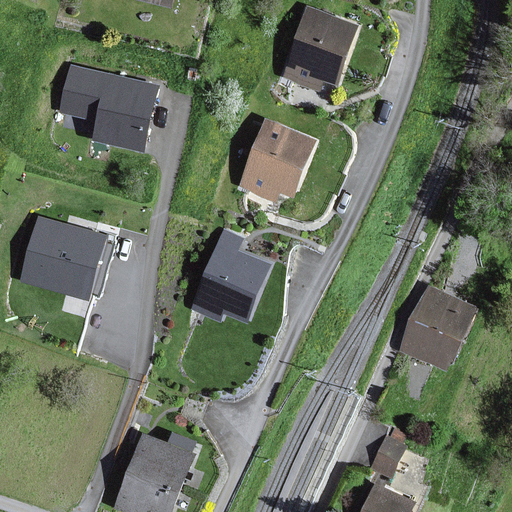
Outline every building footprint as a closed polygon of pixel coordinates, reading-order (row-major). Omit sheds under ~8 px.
[(361,24),(313,7),(290,74),(323,85),(326,75),(342,80),(361,24)] [(160,86),(76,67),(66,110),(103,119),(99,137),(145,148),(160,86)] [(316,138),(271,121),(248,185),(277,195),(280,185),(296,191),(316,138)] [(107,237),(45,219),(28,277),(90,295),(107,237)] [(240,236),(228,231),(200,309),(221,317),(225,307),(251,316),(270,263),(235,250),(240,236)] [(476,307),(433,288),(407,345),(450,365),(476,307)] [(173,511),(196,453),(151,436),(124,504),(144,511),(173,511)] [(408,446),(390,438),(379,464),(397,472),(408,446)] [(412,511),(417,501),(381,485),(369,511),(412,511)]
